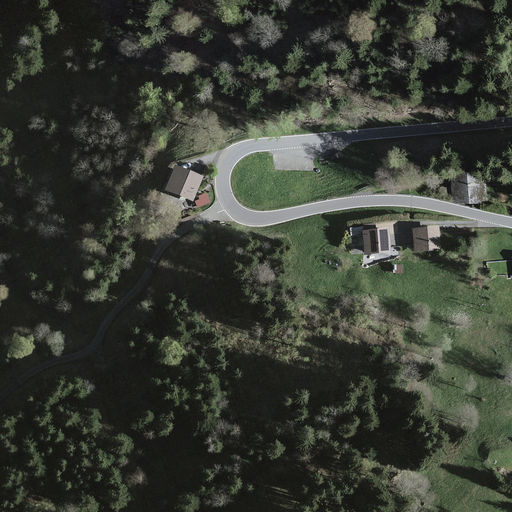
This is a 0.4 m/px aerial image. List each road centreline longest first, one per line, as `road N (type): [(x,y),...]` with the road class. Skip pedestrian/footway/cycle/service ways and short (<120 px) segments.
road 1 (tertiary): [(511,121),(251,145),(227,162),(230,205)]
road 2 (unclassified): [(0,397),(41,365),(94,344),(182,226),(230,205)]
road 3 (tertiary): [(230,205),(267,218),(409,200),(511,222)]
